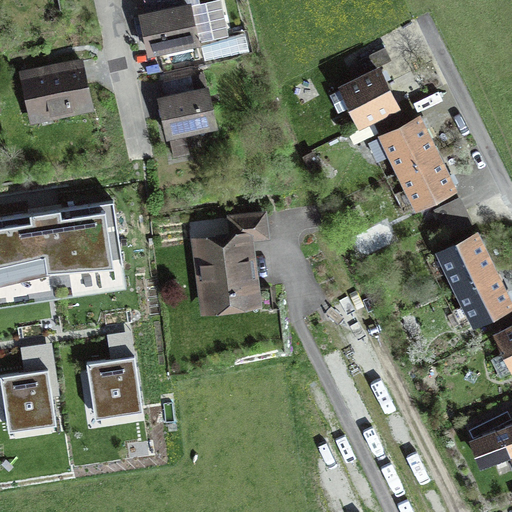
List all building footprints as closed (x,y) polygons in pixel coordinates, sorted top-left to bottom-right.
[(224,0),(201,0),(192,2),(201,39),(232,32),(224,0)] [(184,1),(136,11),(145,54),(193,44),(184,1)] [(245,30),(201,41),(205,58),(250,47),(245,30)] [(17,72),(30,124),(92,110),(80,57),(17,72)] [(378,69),(343,87),(329,94),(338,112),(352,105),(360,122),(396,105),(378,69)] [(205,81),(154,91),(162,138),(213,128),(205,81)] [(383,135),(400,170),(436,152),(419,117),(383,135)] [(417,205),(453,188),(436,152),(400,170),(417,205)] [(460,200),(434,211),(440,223),(465,212),(460,200)] [(0,302),(122,285),(111,206),(0,222),(0,302)] [(465,212),(440,223),(446,235),(471,224),(465,212)] [(264,213),(189,221),(198,311),(257,305),(250,236),(266,235),(264,213)] [(440,251),(458,286),(493,269),(476,234),(440,251)] [(511,304),(493,269),(458,286),(475,322),(511,304)] [(511,326),(498,334),(511,362),(511,326)] [(140,409),(132,359),(91,365),(98,415),(140,409)] [(53,423),(46,372),(3,378),(11,429),(53,423)] [(511,426),(501,430),(498,424),(511,418),(507,410),(469,429),(473,437),(478,434),(480,438),(473,441),(480,462),(509,451),(511,456),(511,426)]
